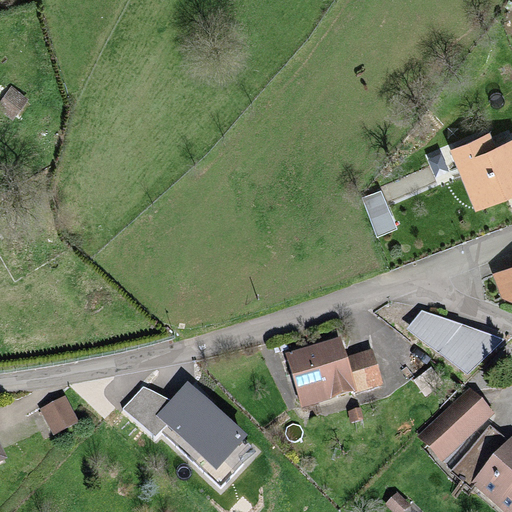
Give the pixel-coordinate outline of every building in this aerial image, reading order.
[(11,91),(0,106),(0,110),(10,118),(24,100),(11,91)] [(483,141),(452,152),(469,200),(511,185),(511,142),(487,151),(483,141)] [(511,269),(497,276),(511,309),(511,308),(511,269)] [(422,310),(408,329),(467,373),(503,339),(422,310)] [(338,346),(289,361),(300,396),(349,381),(338,346)] [(380,387),(371,356),(347,362),(356,394),(380,387)] [(155,436),(166,423),(216,468),(247,434),(187,381),(170,401),(143,386),(123,408),(155,436)] [(461,399),(416,439),(435,460),(479,419),(461,399)] [(68,417),(60,401),(40,412),(48,428),(68,417)] [(511,511),(511,441),(470,482),(500,511),(511,511)] [(397,494),(383,510),(385,511),(403,511),(409,506),(397,494)]
